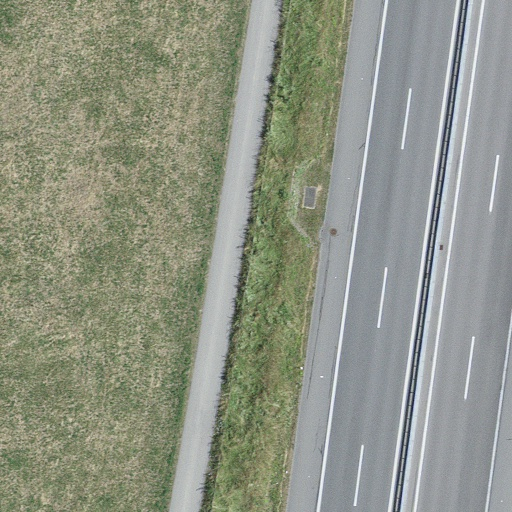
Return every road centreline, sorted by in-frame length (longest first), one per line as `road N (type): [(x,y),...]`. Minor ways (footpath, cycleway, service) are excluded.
road 1 (unclassified): [(184,511),(264,0)]
road 2 (motorway): [(421,0),(353,511)]
road 3 (motorway): [(452,511),(511,49)]
